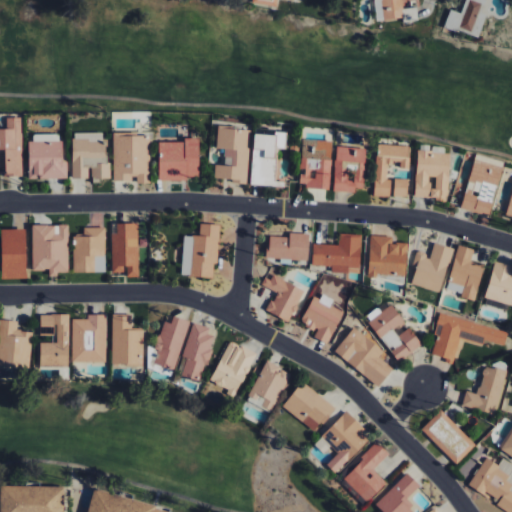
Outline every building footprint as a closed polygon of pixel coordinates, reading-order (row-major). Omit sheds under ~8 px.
[(374,0),(377,21),(403,18),(402,7),(409,6),(408,0),(374,0)] [(444,26),(470,35),(482,0),(465,0),(461,13),(450,10),(444,26)] [(417,21),(417,8),(403,8),(403,22),(417,21)] [(247,182),(250,130),(217,128),(216,149),(225,149),(224,166),(214,165),(214,181),(247,182)] [(29,179),(67,179),(66,162),(61,162),(60,134),(28,135),(29,179)] [(114,181),(136,180),(137,184),(149,183),(148,134),(112,135),(114,181)] [(250,186),(283,187),(283,183),(274,183),(276,149),(284,149),(284,136),(252,134),(250,186)] [(199,139),(184,138),(184,142),(158,142),(157,181),(187,181),(187,178),(198,178),(199,139)] [(329,189),(331,141),(302,140),(299,188),(329,189)] [(410,147),(377,145),(374,197),(390,198),(391,180),(386,180),(387,163),(400,164),(400,169),(408,169),(410,147)] [(365,149),(335,147),(333,192),(355,193),(355,189),(364,189),(365,149)] [(415,198),(447,200),(450,153),(417,152),(415,198)] [(460,209),(489,217),(503,168),(495,165),(496,161),(476,155),(460,209)] [(394,196),(407,197),(408,180),(394,179),(394,196)] [(112,272),(126,272),(126,277),(138,277),(138,222),(116,223),(116,232),(112,232),(112,272)] [(183,235),(181,275),(216,277),(218,224),(199,223),(199,235),(183,235)] [(31,225),(32,270),(48,269),(48,274),(68,274),(67,224),(56,224),(31,225)] [(105,272),(104,227),(83,227),(83,235),(72,235),(73,272),(105,272)] [(24,228),(0,228),(0,265),(0,278),(25,278),(24,228)] [(267,258),(308,260),(309,233),(289,233),(289,237),(268,236),(267,258)] [(313,243),(312,265),(332,266),(331,272),(348,273),(349,268),(360,268),(361,235),(339,234),(338,245),(313,243)] [(406,276),(407,243),(392,243),(392,237),(370,236),(368,275),(406,276)] [(411,285),(441,292),(451,247),(432,243),(430,253),(416,250),(413,266),(416,267),(411,285)] [(474,249),(458,245),(446,290),(475,298),(484,265),(470,261),(474,249)] [(484,298),(511,305),(511,276),(510,276),(511,270),(511,265),(495,261),(484,298)] [(267,311),(289,322),(304,291),(267,273),(261,284),(276,292),(267,311)] [(301,323),(317,330),(314,337),(327,343),(343,312),(331,306),(334,300),(317,291),(301,323)] [(397,362),(421,346),(393,304),(382,311),(379,306),(366,315),(397,362)] [(508,331),(440,313),(434,335),(437,336),(432,355),(453,361),(459,338),(483,345),(484,340),(504,345),(508,331)] [(40,342),(39,366),(68,366),(69,314),(40,314),(39,326),(54,326),(54,342),(40,342)] [(72,362),(106,361),(105,314),(87,314),(87,319),(71,319),(72,362)] [(111,364),(143,365),(143,328),(131,328),(132,315),(112,315),(111,364)] [(189,320),(173,315),(170,322),(163,320),(154,348),(158,350),(154,364),(174,370),(189,320)] [(0,367),(29,369),(32,331),(16,330),(17,320),(0,319),(0,367)] [(182,356),(183,357),(178,375),(201,382),(215,331),(191,324),(182,356)] [(378,386),(393,368),(378,356),(383,350),(354,327),(334,351),(378,386)] [(229,341),(209,382),(235,395),(256,354),(229,341)] [(248,395),(261,402),(260,405),(271,410),(289,374),(279,368),(280,367),(267,360),(248,395)] [(462,407),(495,414),(505,370),(484,365),(478,394),(465,391),(462,407)] [(335,406),(301,381),(282,406),(315,431),(335,406)] [(475,445),(441,409),(421,428),(455,465),(475,445)] [(328,463),(337,472),(369,439),(361,432),(365,429),(346,410),(321,436),(338,452),(328,463)] [(511,430),(501,451),(511,457),(511,430)] [(342,477),(367,502),(387,483),(373,469),(389,453),(378,442),(342,477)] [(468,485),(484,494),(486,491),(500,500),(497,504),(510,511),(511,511),(511,465),(502,459),(499,465),(486,457),(468,485)] [(375,504),(381,510),(379,511),(414,511),(416,511),(405,499),(419,486),(407,473),(375,504)] [(0,511),(0,487),(63,488),(63,511),(0,511)] [(89,511),(96,490),(165,511),(89,511)]
